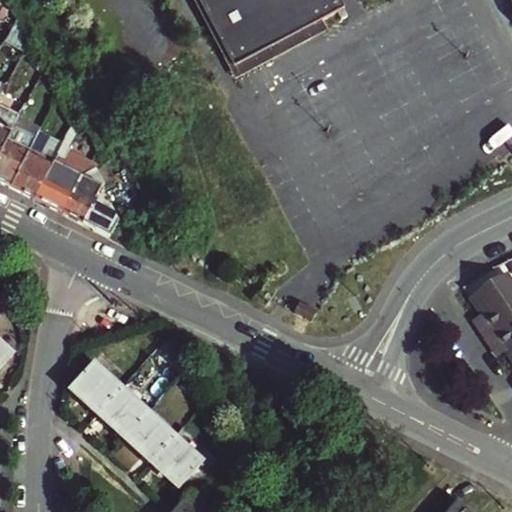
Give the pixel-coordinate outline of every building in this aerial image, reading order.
[(200,0),(235,67),(324,19),(346,7),(341,0),(200,0)] [(324,19),(235,67),(240,77),(330,30),(324,19)] [(3,47),(22,56),(29,45),(16,20),(3,47)] [(0,154),(21,111),(0,101),(0,154)] [(0,183),(8,188),(35,137),(44,122),(21,111),(0,154),(0,183)] [(60,149),(35,137),(8,188),(34,201),(57,153),(64,157),(77,136),(72,127),(60,149)] [(57,153),(34,201),(62,214),(78,181),(93,172),(71,160),(81,143),(77,136),(64,157),(57,153)] [(96,171),(93,172),(78,181),(62,214),(83,225),(84,223),(110,237),(117,224),(107,206),(94,200),(103,185),(96,171)] [(488,338),(511,322),(511,271),(472,296),(484,313),(488,320),(479,325),(488,338)] [(319,308),(298,298),(297,299),(293,312),(314,321),(319,308)] [(488,320),(484,313),(475,319),(479,325),(488,320)] [(511,322),(488,338),(495,350),(504,344),(509,351),(511,356),(511,322)] [(495,350),(500,357),(509,351),(504,344),(495,350)] [(0,364),(8,355),(0,347),(0,364)] [(71,389),(99,414),(120,391),(92,365),(71,389)] [(146,415),(120,391),(99,414),(125,438),(146,415)] [(125,438),(150,462),(171,439),(146,415),(125,438)] [(150,462),(178,487),(198,464),(171,439),(150,462)] [(204,511),(188,497),(174,511),(204,511)]
